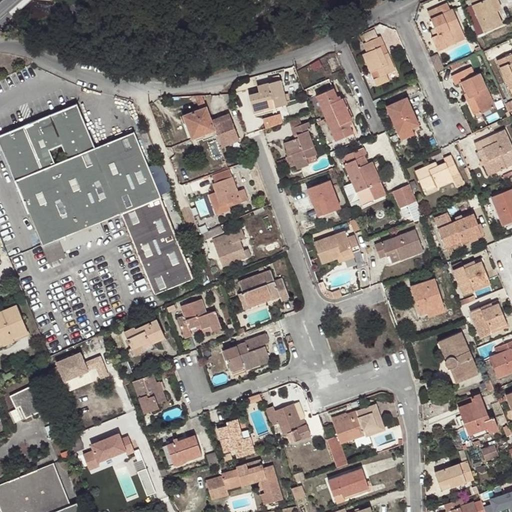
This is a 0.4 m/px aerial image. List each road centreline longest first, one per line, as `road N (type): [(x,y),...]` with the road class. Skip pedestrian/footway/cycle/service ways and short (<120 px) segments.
road 1 (residential): [(324,361),(335,390),(395,370),(412,430),(415,511)]
road 2 (residential): [(338,41),(139,93)]
road 3 (residential): [(139,93),(210,275)]
road 4 (residential): [(254,134),(314,309)]
road 5 (residential): [(186,364),(200,402),(324,361)]
road 6 (residential): [(139,93),(0,45)]
road 7 (residential): [(447,125),(397,7)]
